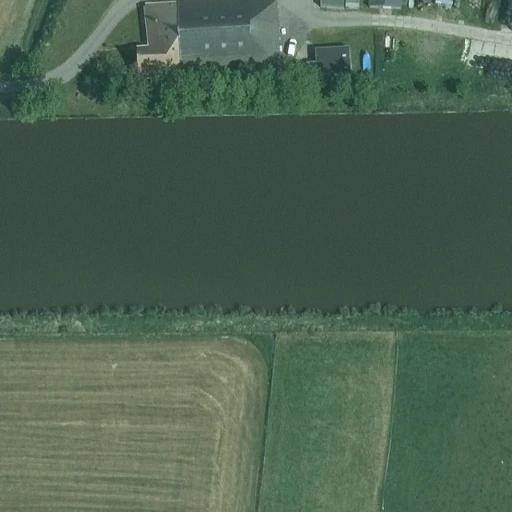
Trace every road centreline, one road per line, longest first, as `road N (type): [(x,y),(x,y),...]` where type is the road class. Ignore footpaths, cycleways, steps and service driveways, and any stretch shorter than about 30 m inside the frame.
road 1 (track): [(303,0),(313,21),(414,22),(511,40)]
road 2 (unclassified): [(133,0),(64,74),(0,86)]
